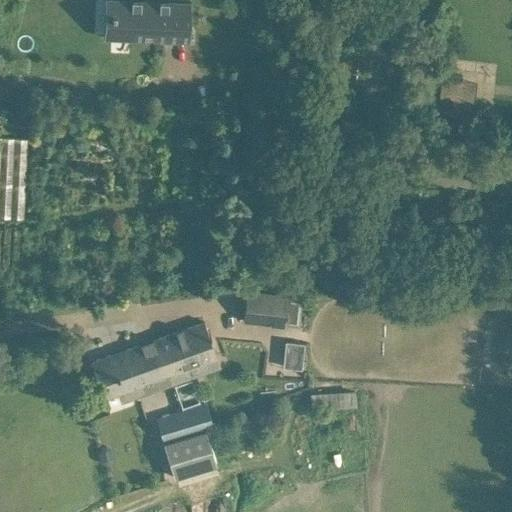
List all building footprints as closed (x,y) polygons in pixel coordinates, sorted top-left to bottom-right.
[(103,31),(103,33),(143,34),(143,26),(152,26),(151,35),(168,35),(172,35),(174,36),(174,35),(185,35),(185,36),(188,36),(189,0),(112,0),(112,6),(110,6),(110,11),(112,11),(111,31),(103,31)] [(470,87),(443,84),(439,117),(465,121),(470,87)] [(0,214),(24,216),(28,136),(0,134),(0,214)] [(246,290),(243,320),(287,324),(290,295),(246,290)] [(211,358),(200,322),(156,338),(168,372),(172,382),(189,376),(186,367),(211,358)] [(168,372),(156,338),(91,361),(104,396),(122,389),(135,385),(138,394),(172,382),(168,372)] [(290,341),(288,366),(301,367),(303,342),(290,341)] [(312,407),(355,403),(354,388),(311,392),(312,407)] [(204,401),(157,416),(167,449),(175,475),(215,463),(204,428),(213,425),(205,401),(204,401)] [(257,416),(233,422),(239,447),(263,441),(257,416)]
